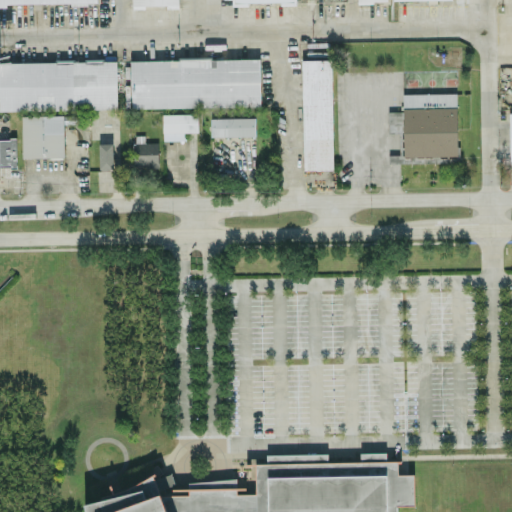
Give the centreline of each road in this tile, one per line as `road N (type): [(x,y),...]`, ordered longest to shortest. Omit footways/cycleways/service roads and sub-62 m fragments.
road 1 (residential): [(0,239),(414,230)]
road 2 (residential): [(511,197),(249,201)]
road 3 (residential): [(191,203),(63,206)]
